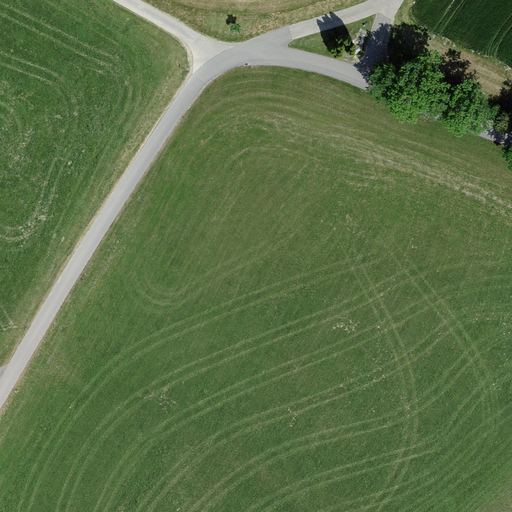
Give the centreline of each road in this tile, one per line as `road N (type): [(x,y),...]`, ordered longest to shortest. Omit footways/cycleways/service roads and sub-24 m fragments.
road 1 (residential): [(228,61),(179,111),(0,399)]
road 2 (residential): [(228,61),(294,56),(511,135)]
road 3 (track): [(386,0),(364,16),(228,61)]
